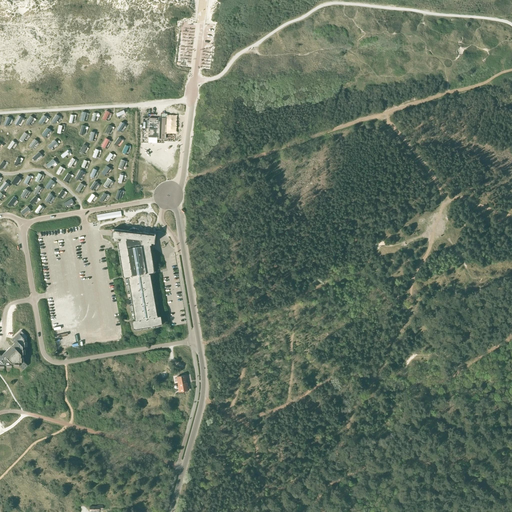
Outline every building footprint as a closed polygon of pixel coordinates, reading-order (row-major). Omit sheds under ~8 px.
[(54,123),(59,115),(56,113),(53,118),(51,121),(54,123)] [(41,124),(47,116),(44,114),(41,118),(38,121),(41,124)] [(29,124),(33,117),(30,115),(25,122),(29,124)] [(149,120),(148,137),(158,137),(158,138),(163,138),(164,124),(166,124),(167,119),(164,119),(164,118),(159,118),(158,120),(155,120),(149,120)] [(50,129),(47,127),(41,134),(45,137),(50,129)] [(28,134),(25,131),(19,139),(22,141),(28,134)] [(109,139),(105,137),(101,145),(104,147),(109,139)] [(37,141),(34,138),(29,145),(32,148),(37,141)] [(50,148),(57,142),(55,139),(47,145),(50,148)] [(87,145),(84,143),(79,151),(82,153),(87,145)] [(70,152),(68,149),(61,155),(63,157),(70,152)] [(41,154),(39,151),(32,157),(35,160),(41,154)] [(56,161),(53,158),(46,164),(48,167),(56,161)] [(54,181),(51,178),(45,186),(48,189),(54,181)] [(111,180),(108,178),(103,185),(106,187),(111,180)] [(97,182),(94,180),(89,187),(92,190),(97,182)] [(53,195),(49,193),(44,200),(48,202),(53,195)] [(32,204),(38,198),(35,195),(29,201),(32,204)] [(16,199),(13,197),(7,204),(10,206),(16,199)] [(74,201),(72,198),(63,203),(65,206),(74,201)] [(23,214),(30,209),(27,205),(20,211),(23,214)] [(120,211),(97,215),(97,221),(121,217),(120,211)] [(113,229),(112,239),(119,240),(119,242),(116,242),(122,277),(129,276),(130,277),(127,278),(134,319),(135,319),(135,320),(132,321),(134,330),(161,325),(160,316),(157,317),(156,315),(158,315),(151,274),(148,274),(148,272),(155,271),(150,243),(154,243),(155,233),(154,233),(154,234),(140,232),(140,231),(139,231),(139,230),(138,230),(138,229),(137,229),(136,228),(135,228),(134,228),(133,228),(132,228),(131,228),(130,229),(129,229),(128,230),(128,231),(113,229)] [(0,367),(4,368),(4,366),(11,366),(11,365),(18,365),(23,369),(27,365),(23,361),(23,354),(25,354),(25,346),(26,346),(27,337),(21,331),(12,339),(15,343),(1,356),(0,354),(0,367)] [(178,384),(186,383),(185,377),(186,377),(186,375),(177,377),(178,384)] [(186,383),(178,384),(179,392),(189,390),(188,388),(187,388),(186,383)]
